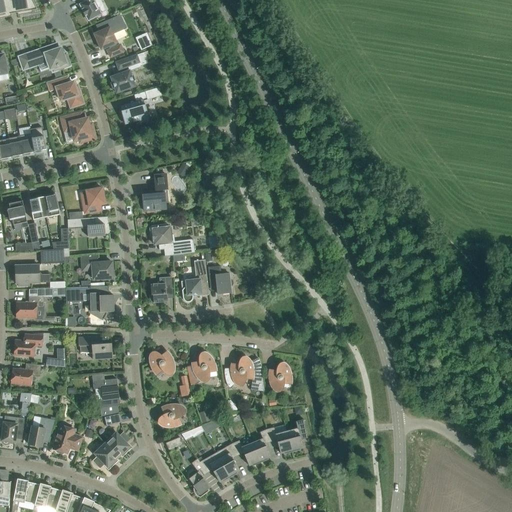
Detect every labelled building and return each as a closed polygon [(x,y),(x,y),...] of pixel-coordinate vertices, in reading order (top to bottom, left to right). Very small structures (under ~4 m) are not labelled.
[(0,0),(0,16),(0,19),(6,18),(11,17),(11,14),(10,14),(7,0),(0,0)] [(7,0),(10,14),(11,14),(22,12),(22,15),(28,14),(33,13),(32,11),(37,10),(32,0),(7,0)] [(83,0),(85,2),(80,5),(83,10),(82,10),(85,16),(88,21),(101,14),(97,8),(102,5),(99,0),(83,0)] [(101,50),(109,47),(110,50),(107,51),(110,58),(123,52),(120,45),(116,47),(115,44),(116,43),(113,34),(126,29),(126,28),(120,16),(96,26),(99,32),(94,35),(101,50)] [(147,34),(136,38),(141,50),(146,48),(152,46),(147,34)] [(56,45),(19,57),(23,70),(38,65),(41,73),(52,69),(55,78),(61,76),(59,70),(70,66),(65,54),(63,55),(61,51),(58,52),(58,50),(56,45)] [(0,75),(7,74),(7,72),(9,71),(8,65),(6,65),(4,55),(2,55),(1,53),(0,53),(0,75)] [(112,82),(110,83),(112,90),(115,89),(115,91),(116,93),(120,92),(131,88),(135,87),(134,85),(133,82),(136,81),(133,75),(131,75),(129,71),(141,67),(141,66),(148,64),(144,53),(116,63),(119,70),(121,74),(115,76),(111,78),(111,80),(112,82)] [(65,78),(48,84),(50,91),(57,89),(60,101),(68,99),(71,108),(83,104),(78,88),(75,89),(73,83),(67,85),(65,78)] [(159,88),(145,92),(147,100),(162,96),(159,88)] [(143,100),(142,100),(120,106),(122,112),(121,112),(125,125),(139,121),(140,124),(150,121),(145,105),(144,105),(143,100)] [(79,140),(80,143),(95,139),(91,124),(89,125),(87,119),(82,120),(80,113),(61,118),(64,132),(71,130),(74,141),(79,140)] [(30,130),(31,134),(34,152),(34,154),(41,153),(41,151),(46,150),(44,139),(43,131),(42,127),(30,130)] [(19,136),(19,137),(20,137),(23,155),(23,156),(30,155),(30,153),(34,152),(31,134),(19,136)] [(8,139),(9,139),(12,157),(12,159),(19,158),(19,156),(23,155),(20,137),(19,137),(8,139)] [(8,139),(0,140),(0,154),(1,160),(0,160),(1,161),(8,160),(7,158),(12,157),(9,139),(8,139)] [(168,203),(166,175),(154,176),(156,194),(142,195),(144,211),(154,210),(154,212),(161,212),(160,210),(166,209),(165,203),(168,203)] [(102,190),(102,188),(99,189),(99,187),(94,188),(94,190),(86,191),(88,198),(82,199),(85,214),(101,211),(100,205),(105,204),(103,195),(105,194),(104,190),(102,190)] [(55,194),(42,197),(46,218),(60,215),(55,194)] [(46,218),(42,197),(29,200),(33,220),(46,218)] [(7,211),(7,212),(8,213),(8,214),(8,215),(8,217),(9,218),(9,219),(9,220),(12,219),(13,226),(21,224),(22,228),(28,227),(27,225),(22,201),(19,202),(18,200),(8,202),(10,210),(7,211)] [(68,228),(87,227),(88,237),(105,236),(105,235),(109,234),(110,243),(111,243),(107,217),(67,220),(68,228)] [(27,225),(28,227),(31,243),(38,242),(34,223),(27,225)] [(164,250),(165,257),(195,253),(193,240),(174,242),(174,235),(171,235),(170,227),(166,224),(152,226),(151,226),(151,227),(150,227),(149,228),(149,229),(150,237),(153,237),(154,245),(158,245),(159,250),(164,250)] [(63,249),(69,249),(68,229),(60,229),(61,242),(52,243),(53,250),(63,249)] [(33,251),(31,243),(15,244),(16,252),(33,251)] [(63,249),(53,250),(40,251),(41,264),(64,264),(64,257),(63,249)] [(113,278),(112,262),(99,263),(98,255),(81,256),(82,272),(92,271),(93,280),(113,278)] [(209,295),(205,263),(205,260),(194,261),(196,280),(183,281),(184,288),(182,291),(183,298),(183,299),(183,300),(184,301),(185,302),(186,302),(187,303),(188,303),(189,302),(190,302),(191,302),(191,301),(192,300),(192,299),(193,298),(193,297),(192,295),(196,294),(197,297),(209,295)] [(16,284),(19,284),(19,286),(18,286),(18,287),(29,286),(28,286),(28,284),(50,283),(50,275),(42,275),(39,272),(39,265),(15,266),(16,284)] [(216,288),(217,294),(231,293),(231,287),(232,286),(233,284),(233,282),(231,280),(230,280),(230,279),(229,274),(221,275),(220,266),(208,268),(210,288),(216,288)] [(167,290),(172,289),(171,277),(159,278),(159,284),(150,285),(151,295),(149,296),(152,303),(153,303),(153,304),(167,302),(167,294),(166,294),(166,292),(165,292),(167,290)] [(70,302),(89,302),(90,313),(103,320),(107,313),(114,312),(113,295),(109,296),(108,287),(89,287),(65,288),(66,305),(70,305),(70,302)] [(16,318),(36,318),(36,308),(44,308),(44,298),(52,298),(52,289),(29,290),(28,303),(16,303),(16,318)] [(75,319),(65,319),(65,327),(75,327),(75,319)] [(43,336),(28,335),(23,334),(23,341),(15,340),(14,356),(34,357),(35,346),(42,347),(43,336)] [(101,336),(96,337),(78,338),(78,347),(79,347),(80,353),(92,353),(92,360),(112,359),(112,355),(114,355),(114,349),(112,349),(111,344),(102,344),(101,336)] [(156,375),(162,370),(163,371),(165,373),(166,374),(168,375),(169,375),(170,375),(171,375),(172,375),(172,374),(173,373),(174,372),(174,369),(174,368),(174,367),(174,366),(174,364),(173,363),(173,361),(172,360),(172,359),(171,358),(170,356),(169,355),(169,354),(168,354),(169,355),(170,356),(170,358),(171,359),(164,362),(164,361),(163,359),(162,358),(161,357),(160,356),(159,355),(157,354),(156,353),(155,353),(154,353),(153,353),(152,353),(151,354),(150,355),(150,356),(150,357),(150,359),(150,360),(150,362),(150,363),(150,364),(151,366),(151,367),(152,368),(152,369),(153,370),(154,373),(155,374),(156,375)] [(193,366),(192,366),(192,367),(193,369),(193,370),(194,372),(192,373),(191,371),(191,370),(190,368),(190,367),(188,367),(186,367),(190,386),(194,385),(200,380),(201,381),(202,382),(203,382),(204,382),(205,382),(206,382),(207,381),(208,380),(208,379),(208,378),(209,377),(209,375),(209,373),(208,372),(216,371),(216,370),(216,369),(216,367),(215,366),(214,364),(214,363),(213,361),(212,360),(211,359),(211,358),(210,357),(209,355),(207,354),(206,354),(206,353),(205,353),(204,353),(203,353),(202,353),(202,354),(201,354),(200,355),(200,356),(199,358),(199,359),(199,361),(199,362),(200,364),(200,365),(200,367),(201,368),(194,371),(194,370),(193,369),(193,367),(193,366)] [(65,357),(57,357),(57,359),(47,358),(46,366),(65,368),(65,357)] [(231,370),(224,371),(224,374),(225,379),(227,384),(228,386),(229,388),(235,383),(236,384),(237,385),(238,386),(239,386),(241,386),(242,385),(243,385),(244,383),(244,382),(245,381),(245,380),(245,378),(253,379),(251,390),(263,392),(261,379),(262,374),(261,370),(261,366),(259,362),(258,358),(257,359),(258,359),(251,363),(250,361),(249,360),(248,359),(247,358),(246,357),(244,357),(243,358),(242,358),(241,359),(240,361),(240,362),(239,363),(239,364),(239,365),(239,366),(239,367),(239,368),(239,369),(231,370),(232,367),(231,367),(231,370)] [(41,365),(35,365),(25,364),(25,370),(12,369),(11,384),(31,386),(32,376),(39,376),(41,365)] [(270,374),(269,373),(269,374),(269,375),(269,377),(269,378),(269,379),(269,380),(269,381),(270,383),(270,384),(271,386),(271,387),(272,388),(273,389),(274,390),(275,391),(276,392),(277,392),(278,392),(279,392),(280,391),(281,391),(281,390),(282,389),(282,388),(283,387),(283,386),(283,385),(283,384),(283,383),(291,384),(291,383),(291,381),(291,380),(291,379),(291,377),(291,375),(290,373),(290,372),(290,371),(289,370),(289,369),(288,368),(287,367),(286,365),(285,364),(284,364),(283,364),(282,364),(281,364),(280,365),(279,365),(279,366),(278,367),(278,369),(277,370),(277,372),(277,373),(277,375),(277,377),(277,378),(270,379),(270,378),(270,376),(270,375),(270,374)] [(97,382),(92,382),(93,390),(95,390),(96,401),(99,400),(101,417),(119,413),(118,406),(120,406),(119,400),(116,379),(108,380),(97,382)] [(31,394),(21,393),(20,402),(30,403),(31,394)] [(259,407),(258,409),(260,409),(268,409),(266,396),(262,396),(260,401),(259,407)] [(166,414),(165,415),(163,416),(161,417),(160,418),(159,419),(159,420),(159,421),(158,421),(158,422),(159,423),(159,424),(160,425),(161,426),(164,427),(166,427),(169,428),(171,428),(173,427),(176,427),(178,426),(180,425),(181,425),(178,418),(179,418),(180,417),(181,416),(182,415),(183,415),(183,414),(184,413),(184,411),(184,410),(184,409),(183,408),(182,407),(180,406),(179,405),(178,405),(176,405),(175,405),(174,405),(172,405),(170,405),(167,406),(165,407),(164,407),(164,408),(165,407),(167,407),(168,406),(169,406),(171,413),(169,414),(167,414),(166,414)] [(206,412),(199,414),(203,423),(209,421),(206,412)] [(104,417),(106,426),(121,423),(119,414),(104,417)] [(24,419),(5,416),(1,441),(3,441),(3,443),(4,443),(5,443),(5,444),(6,444),(7,443),(8,443),(8,442),(14,443),(16,430),(23,431),(24,419)] [(44,433),(51,434),(55,421),(41,418),(39,428),(32,426),(28,445),(41,447),(44,433)] [(297,428),(286,431),(292,452),(294,452),(300,450),(300,448),(303,448),(301,440),(307,438),(303,420),(295,422),(297,428)] [(217,422),(183,432),(186,439),(219,429),(217,422)] [(57,452),(62,454),(64,453),(67,454),(69,447),(71,447),(71,449),(78,451),(82,438),(73,435),(74,430),(61,426),(53,449),(56,450),(57,452)] [(274,428),(267,430),(271,442),(277,441),(280,454),(283,453),(284,455),(290,453),(292,452),(286,431),(276,434),(274,428)] [(262,439),(252,443),(260,463),(262,463),(262,462),(268,460),(267,458),(270,457),(265,444),(271,442),(267,430),(260,432),(262,439)] [(116,433),(105,443),(118,457),(120,455),(122,457),(131,448),(116,433)] [(165,443),(168,451),(183,445),(179,437),(165,443)] [(239,441),(232,444),(238,456),(243,453),(248,466),(252,465),(252,466),(258,464),(259,464),(260,463),(252,443),(242,447),(239,441)] [(118,457),(105,443),(94,454),(109,469),(118,461),(116,459),(118,457)] [(232,444),(216,453),(230,478),(232,477),(231,477),(237,474),(236,472),(239,470),(233,459),(238,456),(232,444)] [(216,453),(200,462),(207,473),(212,470),(219,482),(222,480),(223,482),(228,479),(230,478),(216,453)] [(207,473),(200,462),(197,459),(191,464),(198,472),(188,479),(195,488),(194,488),(193,488),(193,489),(193,490),(193,491),(194,493),(194,494),(195,495),(196,495),(197,497),(198,497),(199,498),(200,498),(203,495),(209,491),(208,490),(210,488),(202,477),(207,473)] [(25,502),(35,505),(40,485),(28,483),(28,481),(17,479),(13,501),(12,506),(11,511),(16,511),(18,507),(19,502),(24,503),(25,502)] [(0,503),(9,505),(8,508),(9,508),(11,482),(10,482),(10,483),(3,482),(0,481),(0,503)] [(46,507),(55,510),(56,510),(62,491),(51,488),(51,487),(40,484),(40,485),(35,505),(33,510),(39,511),(38,511),(40,507),(45,509),(46,507)] [(55,510),(54,511),(78,511),(84,499),(72,495),(73,494),(62,490),(62,491),(56,510),(55,510)] [(78,511),(109,511),(110,511),(94,503),(94,502),(84,498),(84,499),(78,511)]
